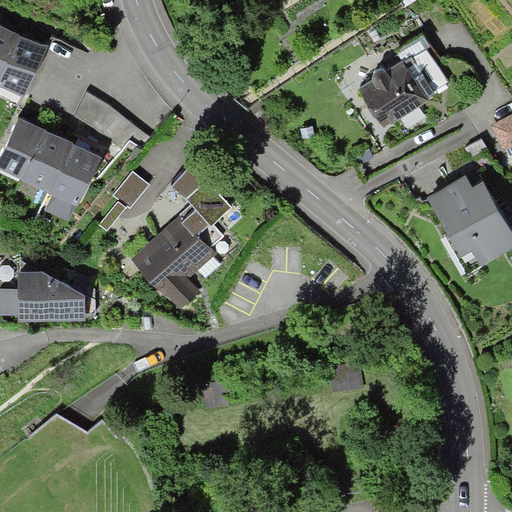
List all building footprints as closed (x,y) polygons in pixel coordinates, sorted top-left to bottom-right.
[(18,34),(0,25),(0,73),(18,35),(18,34)] [(397,51),(403,60),(404,62),(427,48),(428,49),(431,47),(423,34),(397,51)] [(47,48),(18,35),(0,73),(0,87),(25,98),(47,48)] [(373,78),(373,80),(359,89),(384,128),(429,99),(428,97),(436,92),(435,91),(449,81),(428,49),(427,48),(404,62),(403,60),(386,71),(385,71),(384,70),(383,70),(381,70),(379,70),(377,70),(376,71),(374,73),(373,74),(373,75),(373,77),(373,78)] [(109,104),(86,91),(75,116),(96,129),(113,139),(111,142),(122,149),(129,140),(141,148),(150,136),(109,104)] [(511,114),(491,125),(504,151),(506,149),(511,146),(511,114)] [(46,130),(19,117),(0,158),(0,170),(22,179),(46,131),(46,130)] [(72,142),(46,131),(22,179),(22,181),(49,193),(72,144),(72,142)] [(487,148),(482,138),(465,148),(470,158),(487,148)] [(102,158),(72,144),(49,193),(48,193),(52,195),(45,210),(69,221),(75,207),(78,208),(102,158)] [(191,165),(172,187),(186,198),(191,204),(196,210),(209,225),(211,227),(215,224),(232,207),(207,180),(191,165)] [(150,183),(133,170),(113,195),(130,208),(150,183)] [(466,175),(427,197),(465,263),(475,257),(480,267),(511,248),(511,231),(483,182),(473,187),(466,175)] [(126,207),(118,201),(99,224),(107,231),(126,207)] [(196,210),(191,204),(180,215),(185,220),(196,210)] [(180,215),(132,259),(166,296),(167,295),(180,309),(201,291),(189,279),(199,270),(214,256),(216,254),(210,248),(197,236),(209,225),(196,210),(185,220),(180,215)] [(224,236),(215,224),(211,227),(209,225),(197,236),(210,248),(224,236)] [(221,264),(214,256),(199,270),(206,278),(221,264)] [(18,271),(18,289),(0,288),(0,315),(18,315),(18,321),(86,321),(85,314),(85,296),(42,271),(18,271)] [(85,296),(85,314),(95,313),(96,300),(85,296)]
